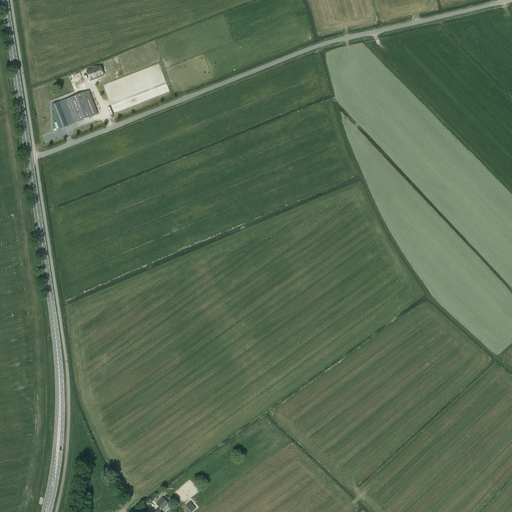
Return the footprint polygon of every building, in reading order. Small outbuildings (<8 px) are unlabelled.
[(93,69),(86,72),(90,81),(105,75),(104,73),(105,73),(102,67),(101,66),(97,67),(92,68),(93,69)] [(58,84),(61,96),(70,93),(67,81),(58,84)] [(51,105),(55,113),(53,114),(59,129),(98,114),(88,91),(51,105)] [(171,506),(168,504),(163,497),(156,504),(160,508),(159,509),(156,511),(161,511),(160,511),(162,510),(164,511),(168,509),(171,506)] [(196,508),(190,502),(186,505),(192,511),(196,508)]
